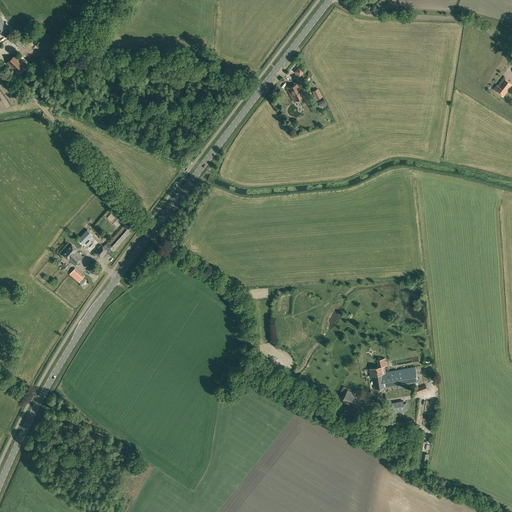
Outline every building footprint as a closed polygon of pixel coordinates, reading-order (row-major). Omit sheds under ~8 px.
[(23,31),(17,36),(21,39),(26,34),(23,31)] [(54,46),(40,38),(36,45),(48,53),(54,46)] [(27,66),(15,54),(6,63),(19,75),(27,66)] [(504,97),(511,85),(511,81),(510,81),(508,80),(508,79),(505,76),(500,83),(498,86),(497,85),(494,89),(504,97)] [(0,77),(0,85),(14,106),(19,102),(1,77),(0,77)] [(304,96),(305,95),(302,90),(297,81),(293,83),(294,84),(291,86),(290,85),(286,87),(294,101),(305,96),(304,96)] [(318,89),(312,92),(317,100),(322,97),(318,89)] [(132,230),(125,223),(105,244),(112,250),(113,251),(132,230)] [(83,245),(92,234),(87,229),(77,240),(83,245)] [(94,249),(100,241),(96,238),(91,246),(94,249)] [(75,266),(83,257),(75,251),(77,249),(71,244),(62,255),(68,260),(75,266)] [(101,244),(94,251),(102,258),(107,252),(109,254),(112,250),(105,244),(103,246),(101,244)] [(374,389),(418,382),(415,367),(385,372),(384,366),(387,365),(385,358),(377,360),(379,367),(370,369),(371,377),(372,376),(374,389)] [(419,386),(415,387),(418,393),(427,390),(426,385),(419,387),(419,386)] [(363,398),(347,390),(342,402),(358,409),(363,398)] [(404,405),(403,401),(391,403),(393,413),(405,411),(405,410),(407,409),(406,404),(404,405)]
